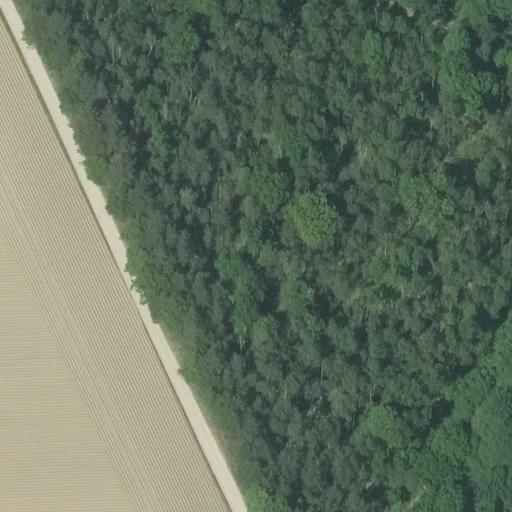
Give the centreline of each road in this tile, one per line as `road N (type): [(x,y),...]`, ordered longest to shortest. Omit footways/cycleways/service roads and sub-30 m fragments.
road 1 (track): [(3,0),(239,511)]
road 2 (track): [(416,511),(511,359)]
road 3 (track): [(511,45),(383,0)]
